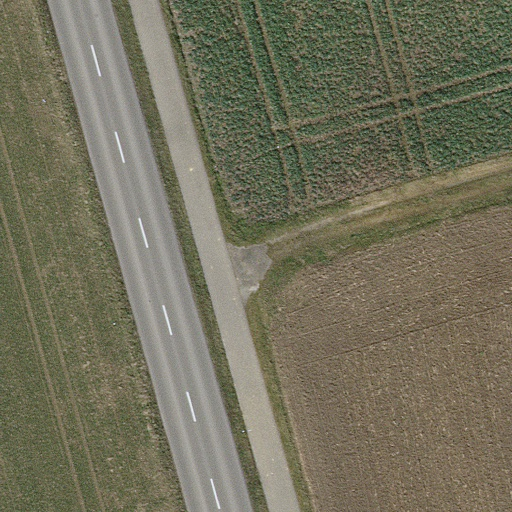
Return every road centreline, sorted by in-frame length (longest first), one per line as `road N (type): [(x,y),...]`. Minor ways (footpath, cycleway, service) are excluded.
road 1 (tertiary): [(219,511),(80,0)]
road 2 (track): [(221,272),(333,223),(511,176)]
